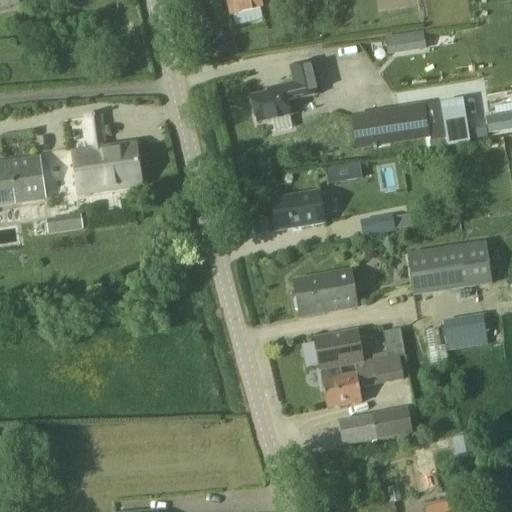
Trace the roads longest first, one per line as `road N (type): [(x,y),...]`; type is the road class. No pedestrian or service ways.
road 1 (tertiary): [(291,511),(180,96)]
road 2 (residential): [(180,96),(0,108)]
